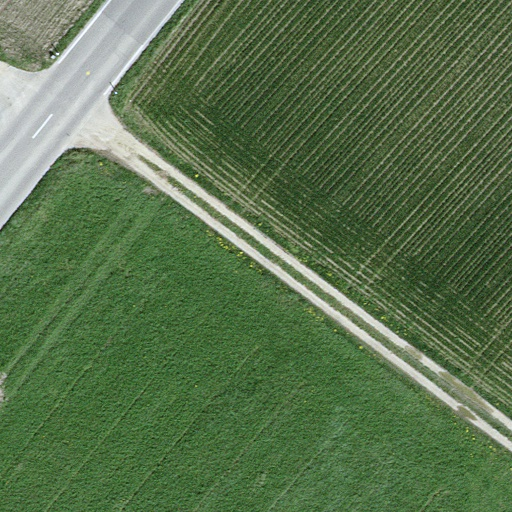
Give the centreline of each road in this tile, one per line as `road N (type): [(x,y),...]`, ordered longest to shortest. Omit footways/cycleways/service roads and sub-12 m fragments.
road 1 (track): [(511,428),(215,206),(0,70)]
road 2 (tertiary): [(0,178),(146,0)]
